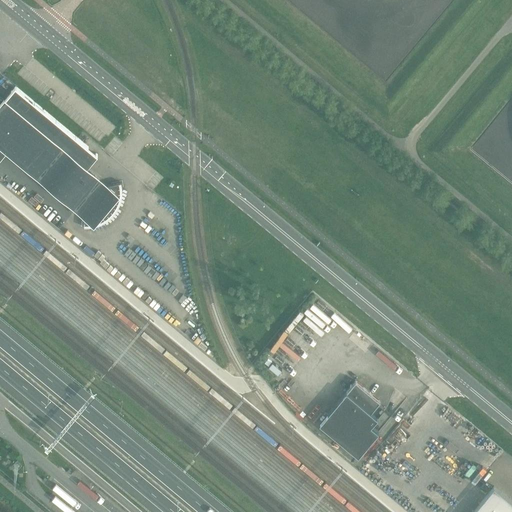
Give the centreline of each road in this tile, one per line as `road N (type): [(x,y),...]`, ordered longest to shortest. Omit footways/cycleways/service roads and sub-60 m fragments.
road 1 (unclassified): [(0,8),(511,433)]
road 2 (unclassified): [(511,422),(5,0)]
road 3 (motorway): [(207,511),(0,338)]
road 4 (motorway): [(0,376),(162,511)]
